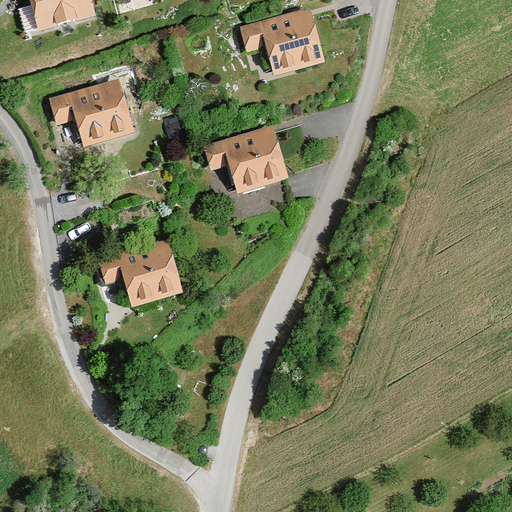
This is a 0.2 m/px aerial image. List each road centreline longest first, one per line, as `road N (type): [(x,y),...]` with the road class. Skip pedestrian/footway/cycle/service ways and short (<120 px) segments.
road 1 (unclassified): [(222,505),(239,403),(367,106),(391,0)]
road 2 (unclassified): [(222,505),(182,466),(117,432),(76,362),(45,266),(31,169),(0,109)]
